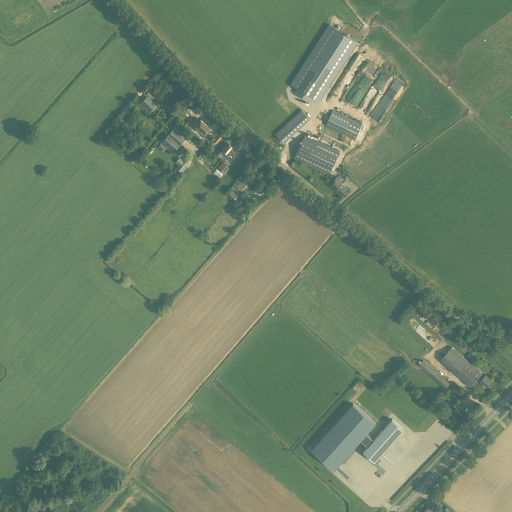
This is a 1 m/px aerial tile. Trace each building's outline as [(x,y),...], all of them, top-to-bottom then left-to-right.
[(294,92),(303,98),(309,102),(312,98),(318,102),(357,42),(344,34),(328,24),(290,84),(296,88),(294,92)] [(155,105),(147,97),(141,103),(149,111),(155,105)] [(309,119),(301,110),(275,134),(283,143),(309,119)] [(362,124),(351,119),(332,110),(325,125),(355,140),(362,124)] [(204,134),(210,127),(200,119),(194,126),(204,134)] [(185,137),(174,127),(168,134),(179,144),(185,137)] [(168,134),(162,141),(173,151),(179,144),(168,134)] [(293,158),(328,175),(339,151),(305,134),(293,158)] [(216,144),(222,138),(218,135),(212,141),(216,144)] [(238,152),(232,147),(228,143),(220,152),(223,154),(224,153),(226,154),(225,155),(223,157),(225,158),(227,156),(228,158),(232,153),(235,155),(238,152)] [(183,159),(187,156),(181,149),(177,153),(183,159)] [(195,154),(187,160),(189,163),(195,159),(196,160),(201,157),(199,155),(197,157),(195,154)] [(229,167),(226,164),(223,162),(218,168),(221,170),(225,173),(229,167)] [(251,170),(257,176),(261,171),(255,166),(251,170)] [(219,179),(222,176),(216,170),(213,174),(219,179)] [(248,189),(258,177),(252,173),(249,177),(247,175),(240,182),(238,180),(227,192),(236,199),(246,187),(248,189)] [(332,182),(333,183),(330,185),(340,195),(347,188),(340,182),(341,181),(337,177),(332,182)] [(262,195),(269,188),(262,181),(256,188),(262,195)] [(484,376),(482,373),(483,372),(477,367),(476,368),(452,346),(440,360),(471,387),(477,379),(480,380),(480,381),(487,386),(492,380),(485,375),(484,376)] [(450,384),(423,360),(419,364),(446,389),(450,384)] [(354,403),(312,449),(334,470),(361,441),(367,447),(363,452),(374,462),(404,430),(392,419),(373,440),(367,434),(376,424),(354,403)]
